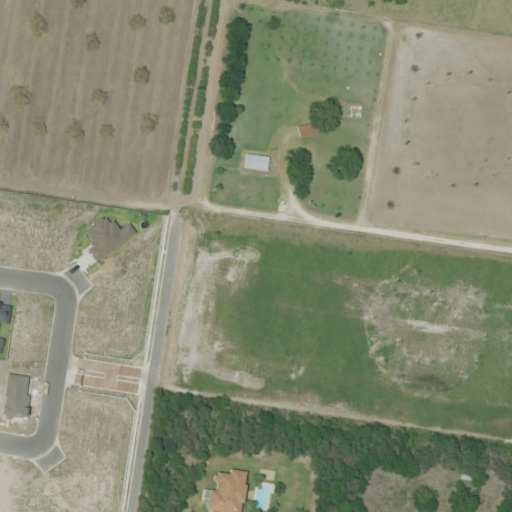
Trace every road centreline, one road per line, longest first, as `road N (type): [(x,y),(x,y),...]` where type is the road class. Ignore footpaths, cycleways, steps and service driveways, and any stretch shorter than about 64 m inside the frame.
road 1 (residential): [(126,511),(176,206)]
road 2 (residential): [(59,287),(45,424),(34,442)]
